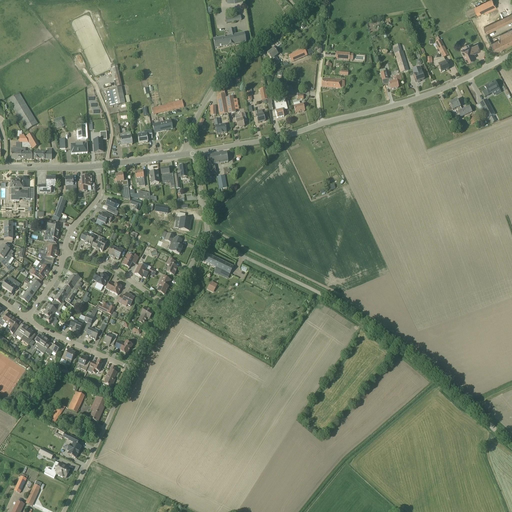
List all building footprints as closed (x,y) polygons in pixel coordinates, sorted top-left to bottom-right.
[(478,15),(496,6),(492,0),(490,0),(474,8),(478,15)] [(487,34),(511,21),(511,13),(484,28),(487,34)] [(226,23),(241,20),(240,15),(225,18),(226,23)] [(215,49),(246,43),(244,33),(235,35),(234,29),(228,30),(229,36),(213,40),(215,49)] [(499,35),(501,39),(492,44),(496,52),(511,43),(511,29),(499,35)] [(440,40),(439,41),(438,37),(434,39),(436,43),(435,43),(440,54),(446,51),(440,40)] [(474,54),(480,51),(477,44),(471,47),(461,51),(466,62),(476,58),(474,54)] [(407,71),(401,52),(399,45),(392,47),(394,54),(400,73),(407,71)] [(273,49),(267,54),(271,60),(276,66),(280,63),(275,57),(278,55),(273,49)] [(288,58),(290,64),(305,57),(303,51),(288,58)] [(443,58),(440,59),(441,60),(437,62),(439,65),(438,66),(441,73),(448,69),(445,62),(443,58)] [(112,67),(116,87),(122,86),(117,66),(112,67)] [(420,68),(413,71),(414,75),(416,82),(424,80),(421,73),(420,68)] [(380,74),(381,81),(388,80),(386,72),(380,74)] [(401,81),(400,77),(392,78),(393,82),(389,83),(390,90),(398,88),(397,82),(401,81)] [(345,82),(322,79),(321,88),(344,90),(345,82)] [(489,95),(495,91),(497,95),(501,92),(495,81),(485,87),(489,95)] [(292,86),(285,88),(287,97),(294,96),(292,86)] [(125,104),(123,97),(121,88),(105,91),(109,107),(125,104)] [(220,116),(225,115),(229,114),(226,98),(225,94),(224,91),(218,92),(219,95),(217,96),(218,100),(217,100),(220,116)] [(26,131),(37,124),(19,94),(8,100),(26,131)] [(233,97),(226,98),(229,114),(235,112),(233,97)] [(167,105),(165,105),(167,111),(184,107),(182,100),(166,104),(167,105)] [(461,118),(472,112),(470,106),(462,110),(460,107),(461,107),(457,100),(450,104),(453,110),(457,109),(458,112),(461,118)] [(488,118),(495,115),(487,100),(480,104),(488,118)] [(279,111),(275,112),(277,119),(284,117),(282,110),(281,107),(280,102),(277,103),(279,111)] [(303,105),(294,107),(295,114),(305,112),(303,105)] [(262,110),(258,111),(255,112),(258,123),(265,122),(262,110)] [(242,115),(235,117),(237,128),(244,127),(243,123),(244,123),(242,115)] [(469,119),(471,125),(480,121),(478,115),(469,119)] [(219,119),(214,120),(217,135),(226,133),(225,125),(220,126),(219,119)] [(152,125),(154,133),(155,133),(172,129),(170,121),(152,125)] [(77,126),(78,139),(86,139),(86,130),(89,130),(88,126),(77,126)] [(137,133),(138,136),(139,144),(148,143),(147,140),(152,139),(151,131),(137,133)] [(100,133),(100,140),(93,141),(94,153),(103,153),(102,141),(107,140),(106,132),(100,133)] [(32,149),(33,149),(39,145),(32,133),(25,137),(29,143),(32,149)] [(126,138),(120,139),(121,147),(132,145),(130,133),(126,134),(126,138)] [(29,143),(25,137),(23,135),(19,135),(19,143),(21,143),(29,143)] [(86,145),(79,145),(71,146),(71,155),(87,154),(86,145)] [(11,160),(21,160),(21,148),(11,148),(11,160)] [(25,148),(21,148),(21,160),(32,160),(32,153),(25,153),(25,148)] [(52,160),(52,149),(47,149),(47,153),(44,153),(34,153),(34,160),(52,160)] [(214,155),(213,155),(215,170),(216,169),(215,166),(215,165),(228,162),(226,153),(215,155),(214,155)] [(212,168),(212,170),(215,170),(213,155),(212,155),(207,156),(208,166),(209,166),(209,168),(212,168)] [(179,167),(180,178),(187,178),(186,174),(187,173),(187,171),(186,171),(185,166),(179,167)] [(173,174),(169,174),(169,168),(160,170),(161,176),(162,181),(170,180),(171,186),(174,186),(173,174)] [(143,173),(143,172),(135,173),(136,180),(141,179),(142,186),(145,186),(143,176),(147,175),(146,173),(143,173)] [(157,172),(149,173),(151,185),(159,184),(157,172)] [(121,182),(123,198),(123,199),(130,201),(128,185),(127,181),(124,182),(123,174),(115,175),(116,179),(115,180),(115,182),(116,183),(121,182)] [(225,176),(221,177),(217,177),(219,189),(227,188),(225,176)] [(55,178),(46,178),(46,186),(39,186),(39,193),(51,193),(51,187),(55,187),(55,183),(55,178)] [(65,178),(65,186),(65,191),(73,191),(73,192),(76,192),(76,182),(73,182),(73,178),(65,178)] [(90,178),(82,178),(82,183),(78,183),(79,192),(87,192),(87,187),(90,187),(90,178)] [(30,190),(30,189),(23,189),(23,180),(22,180),(21,180),(20,180),(19,180),(18,180),(18,182),(11,182),(11,196),(10,201),(19,201),(19,194),(26,195),(25,200),(30,200),(30,195),(30,190)] [(149,194),(149,193),(138,191),(139,199),(150,201),(150,197),(150,196),(149,194)] [(60,198),(53,217),(59,219),(66,200),(60,198)] [(114,215),(117,210),(114,209),(117,203),(113,201),(112,202),(108,200),(105,207),(108,208),(107,211),(114,215)] [(141,203),(131,200),(130,204),(135,206),(134,210),(138,211),(140,208),(141,203)] [(104,213),(103,216),(100,215),(97,221),(105,225),(107,221),(110,223),(113,217),(106,213),(104,213)] [(180,219),(179,230),(189,231),(190,220),(185,219),(185,214),(177,213),(177,218),(180,219)] [(51,229),(50,232),(59,234),(60,228),(57,227),(58,224),(48,222),(47,228),(51,229)] [(56,243),(56,240),(58,240),(59,234),(50,232),(50,235),(45,234),(45,238),(46,238),(46,241),(56,243)] [(93,234),(92,237),(89,235),(89,236),(83,233),(80,239),(86,242),(85,243),(89,246),(89,247),(90,248),(91,246),(93,248),(99,237),(93,234)] [(174,236),(167,233),(164,240),(171,243),(171,244),(172,245),(170,251),(179,255),(182,248),(179,246),(182,240),(176,237),(175,239),(173,238),(174,236)] [(99,237),(93,248),(96,249),(96,250),(97,251),(98,250),(102,252),(104,248),(106,249),(108,245),(106,244),(103,242),(104,239),(99,237)] [(45,242),(43,251),(58,254),(58,252),(56,251),(57,248),(56,248),(57,245),(45,242)] [(10,250),(2,245),(0,249),(0,250),(10,257),(11,255),(11,256),(13,253),(10,250)] [(112,246),(108,255),(111,256),(110,258),(113,259),(113,258),(118,260),(122,252),(123,250),(119,248),(118,250),(115,249),(115,248),(112,246)] [(10,257),(0,250),(0,257),(3,259),(1,263),(8,270),(10,272),(14,269),(9,265),(7,263),(9,259),(9,258),(10,257)] [(39,250),(39,251),(38,254),(43,255),(42,260),(53,265),(54,259),(55,259),(55,256),(57,257),(58,254),(43,251),(39,250)] [(220,270),(230,275),(233,267),(207,254),(203,262),(216,268),(214,273),(218,275),(220,270)] [(131,258),(127,256),(122,266),(129,269),(132,263),(135,265),(138,258),(133,255),(131,258)] [(178,268),(173,266),(175,262),(169,259),(166,265),(169,266),(166,273),(174,276),(175,272),(176,273),(177,271),(176,271),(178,268)] [(42,260),(37,267),(48,276),(50,274),(48,273),(50,270),(49,270),(53,265),(42,260)] [(142,277),(146,279),(148,273),(149,271),(146,269),(139,266),(134,275),(141,278),(142,277)] [(48,276),(37,267),(35,270),(33,269),(32,270),(31,269),(29,273),(31,275),(41,282),(43,279),(44,279),(45,277),(47,278),(48,276)] [(67,280),(79,289),(82,284),(80,283),(82,280),(74,274),(72,277),(71,276),(69,279),(68,278),(67,280)] [(103,287),(108,278),(101,275),(100,276),(99,276),(99,275),(96,274),(93,280),(97,283),(96,284),(103,287)] [(2,287),(6,291),(11,284),(11,283),(14,280),(10,277),(7,281),(5,279),(3,282),(4,283),(2,287)] [(157,292),(158,292),(164,295),(168,287),(167,287),(167,286),(167,285),(168,285),(171,281),(163,277),(161,281),(162,282),(157,292)] [(75,289),(77,291),(79,289),(67,280),(65,282),(66,283),(64,285),(65,286),(63,289),(71,295),(75,289)] [(31,285),(28,283),(27,285),(36,291),(41,285),(34,281),(31,285)] [(222,288),(212,282),(207,289),(218,296),(222,288)] [(114,285),(109,283),(105,289),(111,292),(117,296),(122,287),(115,284),(114,285)] [(18,288),(11,284),(6,291),(11,294),(14,290),(16,291),(18,288)] [(36,291),(27,285),(26,287),(28,289),(25,293),(32,297),(36,291)] [(64,301),(65,301),(69,304),(74,296),(71,295),(63,289),(61,292),(60,291),(59,293),(58,293),(56,295),(64,301)] [(28,304),(32,297),(25,293),(23,297),(20,295),(18,297),(28,304)] [(127,305),(130,307),(134,299),(131,297),(131,296),(126,294),(124,298),(121,296),(117,303),(126,307),(127,305)] [(63,303),(64,301),(56,295),(55,297),(56,298),(54,300),(55,301),(53,304),(61,309),(65,304),(63,303)] [(97,309),(103,312),(107,314),(107,313),(111,316),(115,308),(110,306),(110,307),(106,305),(106,304),(103,303),(101,306),(99,305),(97,309)] [(46,310),(58,318),(58,319),(62,314),(59,312),(61,309),(53,304),(51,307),(50,306),(48,308),(46,310)] [(145,308),(143,311),(140,315),(141,316),(138,322),(144,325),(147,319),(148,320),(153,313),(145,308)] [(46,320),(47,321),(53,325),(58,318),(46,310),(44,312),(45,313),(44,315),(47,318),(46,320)] [(5,323),(7,325),(12,318),(7,315),(5,317),(3,315),(0,319),(0,325),(2,327),(5,323)] [(17,322),(12,318),(7,325),(10,327),(8,331),(13,334),(18,326),(16,325),(17,322)] [(68,329),(73,332),(77,324),(72,322),(72,320),(69,319),(65,325),(69,327),(68,329)] [(79,319),(77,324),(73,332),(78,334),(82,326),(83,323),(82,322),(83,321),(79,319)] [(21,340),(29,328),(27,327),(26,328),(24,326),(22,329),(19,327),(12,337),(15,339),(17,336),(21,339),(21,340)] [(29,328),(21,340),(28,345),(30,343),(32,341),(35,336),(32,334),(33,333),(30,331),(31,330),(29,328)] [(95,328),(94,331),(90,339),(95,341),(99,332),(100,331),(95,328)] [(88,329),(87,333),(85,337),(90,339),(94,331),(88,329)] [(109,347),(109,345),(111,341),(114,343),(118,336),(112,333),(110,337),(107,335),(103,343),(107,344),(106,346),(109,347)] [(35,342),(37,343),(35,346),(38,347),(45,337),(43,336),(42,337),(39,335),(35,342)] [(44,355),(45,352),(51,344),(51,345),(48,343),(49,342),(46,340),(47,339),(45,337),(38,347),(36,350),(44,355)] [(120,351),(124,354),(126,355),(129,351),(130,350),(132,346),(126,342),(124,345),(118,342),(115,348),(120,350),(120,351)] [(51,344),(45,352),(50,356),(53,352),(56,354),(61,347),(56,343),(54,345),(51,344)] [(69,364),(70,364),(75,353),(71,352),(72,350),(70,349),(68,352),(65,351),(61,359),(67,362),(66,363),(69,364)] [(86,372),(90,362),(87,361),(88,357),(86,356),(85,358),(81,356),(78,364),(82,366),(80,369),(86,372)] [(103,364),(97,361),(96,364),(91,362),(87,372),(91,373),(92,372),(95,374),(96,371),(99,372),(103,364)] [(112,387),(115,380),(114,379),(115,377),(117,373),(114,372),(115,369),(111,368),(104,384),(112,387)] [(76,413),(84,396),(76,392),(68,409),(76,413)] [(93,410),(89,419),(97,423),(107,402),(96,397),(90,409),(93,410)] [(53,426),(65,407),(60,404),(48,422),(53,426)] [(88,426),(83,421),(76,428),(82,433),(88,426)] [(81,447),(78,445),(80,441),(71,436),(69,441),(73,443),(72,446),(70,445),(67,451),(69,452),(67,454),(75,458),(78,454),(78,455),(80,451),(79,451),(81,447)] [(41,448),(38,454),(51,460),(54,454),(41,448)] [(62,478),(64,475),(66,477),(70,470),(66,468),(67,467),(60,463),(55,472),(57,473),(56,474),(56,475),(62,478)] [(46,469),(44,474),(54,479),(56,475),(56,474),(51,471),(46,469)] [(20,494),(27,479),(26,479),(27,477),(22,474),(14,491),(20,494)] [(40,488),(34,485),(26,503),(31,506),(40,488)] [(20,511),(24,505),(17,501),(12,511),(20,511)]
